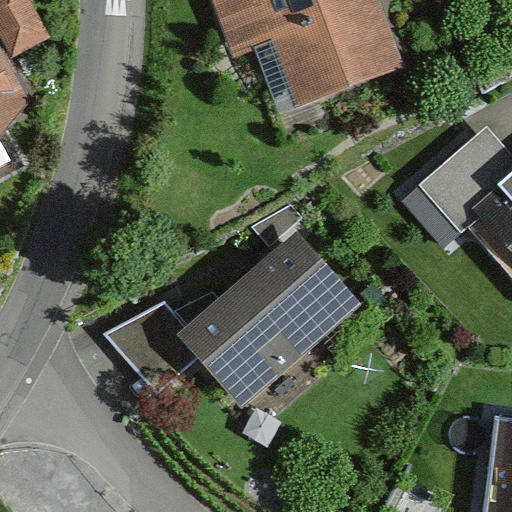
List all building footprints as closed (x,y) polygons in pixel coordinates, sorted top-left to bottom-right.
[(23,0),(10,0),(0,6),(0,30),(19,64),(50,46),(23,0)] [(372,0),(220,0),(241,59),(274,47),(296,111),(399,76),(372,0)] [(0,134),(26,102),(0,56),(0,134)] [(511,161),(486,132),(402,207),(444,253),(469,231),(511,279),(511,161)] [(359,314),(295,242),(221,307),(212,297),(173,317),(163,307),(103,338),(160,399),(195,365),(242,419),(359,314)] [(511,511),(511,431),(505,431),(493,511),(511,511)]
